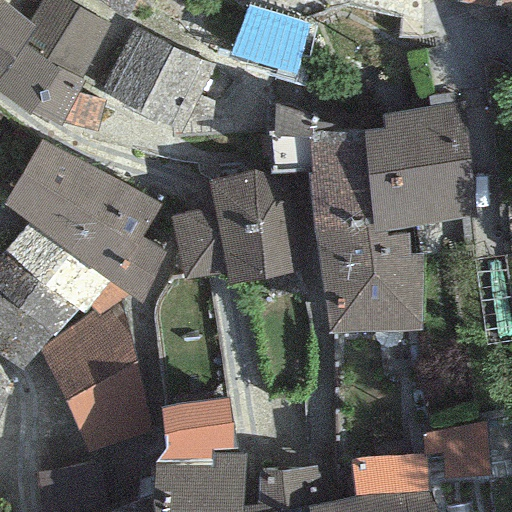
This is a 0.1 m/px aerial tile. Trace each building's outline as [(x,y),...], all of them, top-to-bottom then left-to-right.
[(106,26),(60,0),(39,0),(28,24),(0,1),(0,95),(57,128),(59,124),(74,94),(106,26)] [(135,0),(94,0),(123,21),(135,0)] [(236,0),(229,18),(278,38),(293,0),(236,0)] [(449,0),(490,10),(493,0),(449,0)] [(511,0),(493,0),(490,10),(511,17),(511,0)] [(212,68),(132,27),(99,92),(179,133),(212,68)] [(103,102),(74,94),(59,124),(95,133),(103,102)] [(371,231),(385,229),(478,216),(462,102),(381,113),(383,127),(360,131),(370,217),(371,231)] [(360,131),(273,105),(271,131),(266,132),(270,168),(305,168),(313,227),(370,217),(360,131)] [(158,207),(41,146),(3,205),(27,222),(126,295),(139,304),(167,253),(141,237),(158,207)] [(193,212),(167,216),(181,281),(210,276),(224,275),(226,285),(311,270),(298,174),(269,174),(208,181),(213,210),(193,212)] [(313,227),(328,334),(420,332),(422,253),(409,254),(409,235),(386,236),(385,229),(371,231),(370,217),(313,227)] [(126,295),(27,222),(0,253),(0,357),(19,371),(75,311),(83,314),(89,305),(92,311),(98,317),(117,303),(126,295)] [(39,351),(86,454),(149,432),(117,303),(98,317),(92,311),(39,351)] [(0,411),(11,385),(0,376),(0,411)] [(228,398),(157,407),(164,451),(154,461),(210,461),(211,454),(212,450),(235,449),(228,398)] [(483,421),(421,434),(420,455),(349,459),(354,501),(428,488),(426,484),(486,480),(483,421)] [(210,461),(154,461),(151,491),(152,511),(256,511),(256,504),(248,504),(242,507),(244,453),(211,454),(210,461)] [(105,511),(98,458),(32,473),(37,511),(105,511)] [(256,504),(256,511),(283,511),(354,501),(349,459),(259,470),(256,504)] [(354,501),(283,511),(433,511),(428,488),(354,501)] [(152,511),(151,491),(114,511),(152,511)]
